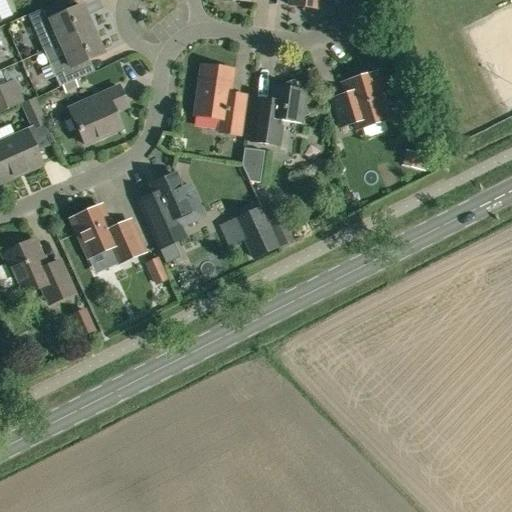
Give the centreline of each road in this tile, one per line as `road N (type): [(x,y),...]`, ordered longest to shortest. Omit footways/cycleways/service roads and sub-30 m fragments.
road 1 (secondary): [(0,450),(511,191)]
road 2 (residential): [(0,213),(139,155),(161,49)]
road 3 (residential): [(193,25),(288,37),(339,17),(343,0)]
